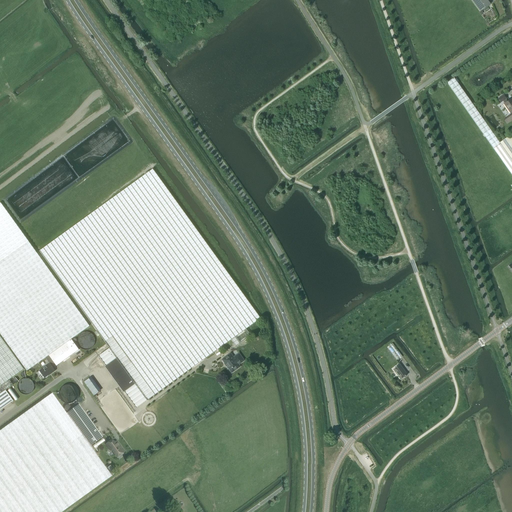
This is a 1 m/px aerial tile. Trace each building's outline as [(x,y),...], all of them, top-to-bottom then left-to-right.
[(471,0),(480,12),(490,4),(487,0),(471,0)] [(454,78),(447,83),(511,175),(511,160),(500,142),(500,143),(454,78)] [(510,113),(511,111),(511,99),(511,98),(507,101),(505,99),(506,98),(503,95),(498,99),(500,103),(503,101),(504,103),(504,104),(510,113)] [(511,137),(510,135),(500,142),(511,160),(511,137)] [(110,200),(39,251),(105,342),(109,348),(99,356),(106,366),(116,358),(135,384),(124,392),(136,408),(231,340),(235,346),(250,335),(246,329),(260,318),(245,297),(153,169),(110,200)] [(49,355),(71,339),(89,326),(0,202),(0,333),(27,371),(45,358),(49,355)] [(0,394),(5,390),(13,385),(9,380),(24,369),(0,336),(0,394)] [(71,339),(49,355),(54,363),(56,366),(79,350),(71,339)] [(400,358),(402,357),(392,343),(387,347),(397,360),(400,358)] [(238,364),(243,360),(239,354),(233,358),(230,354),(222,360),(231,372),(239,366),(238,364)] [(54,363),(49,355),(45,358),(49,364),(39,371),(44,378),(51,373),(55,371),(51,366),(54,363)] [(106,366),(105,367),(123,392),(124,392),(135,384),(116,358),(106,366)] [(401,379),(407,374),(400,364),(393,369),(401,379)] [(100,391),(90,377),(84,382),(94,395),(100,391)] [(5,390),(0,394),(0,409),(13,401),(5,390)] [(91,446),(68,413),(53,393),(0,431),(0,511),(62,511),(113,476),(91,446)] [(68,413),(91,446),(103,437),(80,404),(68,413)] [(118,457),(125,452),(117,441),(115,443),(113,440),(107,444),(112,451),(113,450),(118,457)]
